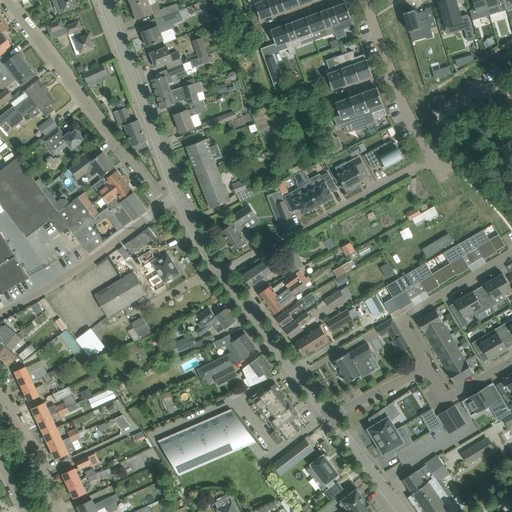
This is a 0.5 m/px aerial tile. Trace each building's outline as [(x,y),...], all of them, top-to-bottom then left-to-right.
[(52,0),(55,7),(57,13),(77,6),(75,0),(52,0)] [(155,11),(158,18),(179,10),(177,3),(160,10),(157,3),(155,3),(154,0),(144,0),(132,5),(137,18),(155,11)] [(279,12),(274,0),(248,0),(251,6),(255,5),(261,19),(279,12)] [(274,0),(279,12),(300,5),(297,0),(274,0)] [(460,16),(455,0),(446,0),(438,3),(445,26),(456,23),(458,31),(464,29),(467,41),(475,39),(468,14),(460,16)] [(473,0),(476,8),(469,10),(472,20),(489,15),(484,0),(473,0)] [(484,0),(489,15),(507,10),(503,0),(484,0)] [(511,0),(503,0),(507,10),(511,8),(511,0)] [(327,10),(335,33),(337,39),(346,36),(344,29),(354,26),(346,3),(327,10)] [(415,10),(403,13),(409,31),(412,41),(426,37),(423,30),(430,28),(436,26),(430,7),(425,9),(425,11),(427,17),(420,19),(418,13),(417,11),(415,11),(415,10)] [(179,10),(158,18),(160,25),(142,32),(145,39),(144,40),(146,45),(147,45),(148,46),(163,40),(164,43),(176,38),(170,21),(182,17),(179,10)] [(327,10),(306,17),(314,40),(315,40),(312,32),(320,29),(321,33),(325,31),(327,36),(335,33),(327,10)] [(0,33),(9,28),(0,14),(0,33)] [(286,25),(290,36),(289,36),(296,53),(294,48),(303,45),(300,37),(311,32),(314,40),(306,17),(286,25)] [(48,26),(50,32),(63,27),(61,21),(48,26)] [(63,27),(50,32),(52,39),(68,33),(68,34),(76,55),(94,48),(89,35),(83,37),(80,30),(81,29),(78,22),(63,27)] [(289,36),(290,36),(286,25),(271,30),(276,45),(286,42),(290,55),(296,53),(289,36)] [(3,35),(0,37),(0,55),(6,51),(5,50),(11,45),(3,35)] [(199,58),(208,55),(202,38),(193,41),(199,58)] [(338,40),(330,42),(332,49),(340,46),(338,40)] [(167,63),(169,69),(182,64),(177,52),(170,54),(167,47),(150,53),(156,67),(167,63)] [(352,51),(343,54),(353,82),(372,75),(364,54),(355,58),(352,51)] [(0,84),(1,85),(26,65),(18,54),(10,60),(5,64),(1,67),(0,69),(0,70),(1,73),(0,73),(0,84)] [(353,82),(343,54),(336,57),(339,65),(326,70),(333,89),(353,82)] [(472,54),(455,60),(457,66),(470,62),(474,60),(472,54)] [(151,80),(156,95),(171,90),(169,84),(174,82),(171,75),(184,70),(192,67),(193,68),(213,60),(211,57),(209,58),(208,55),(199,58),(182,64),(169,69),(170,74),(151,80)] [(273,55),(264,59),(273,83),(282,79),(273,55)] [(26,65),(1,85),(3,88),(8,85),(17,78),(22,85),(35,75),(26,65)] [(103,65),(91,70),(83,74),(87,83),(107,74),(103,65)] [(448,66),(432,71),(434,78),(451,73),(448,66)] [(0,126),(7,121),(18,112),(18,113),(46,91),(38,80),(30,86),(26,90),(30,95),(14,108),(13,106),(0,116),(0,126)] [(189,104),(205,98),(202,89),(201,84),(199,80),(193,83),(176,89),(171,90),(156,95),(161,108),(175,103),(175,102),(187,98),(189,104)] [(241,88),(239,80),(233,82),(235,90),(241,88)] [(217,86),(220,94),(228,91),(225,84),(217,86)] [(377,88),(356,96),(362,113),(367,126),(368,126),(367,124),(373,122),(374,122),(375,119),(387,115),(377,88)] [(0,106),(12,96),(7,89),(0,94),(0,106)] [(18,112),(7,121),(8,123),(12,128),(24,119),(23,118),(38,106),(42,111),(46,116),(54,110),(50,105),(55,101),(46,91),(18,113),(18,112)] [(362,113),(356,96),(335,103),(340,116),(335,118),(338,128),(353,123),(356,130),(367,126),(362,113)] [(205,98),(189,104),(191,109),(188,110),(174,115),(181,132),(201,124),(204,130),(236,117),(234,111),(202,123),(198,114),(207,110),(203,100),(206,99),(205,98)] [(146,141),(138,120),(132,122),(126,107),(114,112),(120,127),(124,125),(132,146),(146,141)] [(39,127),(46,136),(58,127),(52,118),(39,127)] [(58,127),(46,136),(41,140),(54,156),(68,144),(72,149),(84,140),(83,138),(84,137),(82,135),(80,134),(76,129),(71,133),(70,132),(65,136),(58,127)] [(339,137),(328,141),(333,154),(343,149),(339,137)] [(196,143),(186,147),(197,175),(217,167),(206,139),(196,143)] [(5,140),(0,142),(0,163),(13,157),(5,140)] [(365,154),(372,168),(383,163),(385,166),(382,167),(382,168),(393,162),(394,163),(403,158),(395,142),(387,146),(386,143),(365,154)] [(363,143),(358,145),(362,152),(366,149),(363,143)] [(348,150),(351,157),(360,153),(356,146),(348,150)] [(69,168),(77,178),(78,180),(86,173),(90,177),(97,172),(101,176),(114,167),(103,153),(92,160),(88,154),(80,160),(69,168)] [(22,155),(18,157),(22,163),(26,160),(22,155)] [(27,237),(51,218),(50,218),(58,212),(42,190),(22,163),(18,157),(0,171),(0,200),(10,214),(27,237)] [(340,183),(343,183),(346,190),(349,188),(351,189),(355,187),(355,185),(363,180),(358,172),(365,168),(359,157),(347,163),(350,169),(338,175),(339,177),(338,179),(340,183)] [(217,167),(197,175),(211,208),(220,204),(230,200),(217,167)] [(99,193),(103,197),(124,181),(117,170),(109,177),(104,180),(107,183),(97,190),(99,193)] [(311,182),(306,185),(317,205),(332,197),(328,189),(335,186),(328,173),(321,177),(319,175),(310,180),(311,182)] [(243,180),(231,184),(237,195),(248,190),(243,180)] [(124,181),(103,197),(107,203),(117,196),(120,200),(132,191),(124,181)] [(306,185),(285,196),(292,212),(299,207),(302,213),(317,205),(306,185)] [(272,194),(276,204),(284,200),(280,190),(272,194)] [(83,193),(78,197),(87,209),(93,205),(83,193)] [(100,213),(94,218),(89,221),(93,227),(107,216),(117,230),(104,241),(104,242),(146,210),(133,193),(110,210),(108,207),(100,213)] [(50,218),(51,218),(62,234),(70,228),(89,253),(104,242),(104,241),(93,227),(89,221),(94,218),(87,209),(78,197),(58,212),(50,218)] [(276,204),(281,218),(290,215),(284,200),(276,204)] [(426,204),(420,207),(424,213),(425,212),(429,209),(426,204)] [(100,213),(93,205),(87,209),(94,218),(100,213)] [(233,223),(228,226),(220,232),(233,252),(246,243),(250,240),(245,232),(240,225),(255,215),(249,206),(235,216),(238,221),(233,224),(233,223)] [(416,207),(411,211),(415,218),(420,214),(416,207)] [(424,213),(421,214),(425,221),(438,214),(434,207),(429,209),(425,212),(424,213)] [(0,230),(0,294),(20,282),(29,277),(0,230)] [(490,241),(483,230),(463,241),(470,253),(478,249),(484,260),(497,252),(496,252),(505,246),(499,235),(490,241)] [(421,249),(427,258),(454,241),(448,233),(421,249)] [(330,238),(324,242),(329,249),(335,246),(330,238)] [(470,253),(463,241),(444,253),(450,264),(441,269),(448,280),(457,275),(457,276),(470,268),(463,257),(470,253)] [(341,247),(346,256),(355,251),(350,242),(341,247)] [(138,258),(142,264),(154,257),(150,250),(138,258)] [(285,258),(293,272),(303,266),(295,252),(285,258)] [(147,264),(144,265),(146,268),(157,287),(159,290),(166,285),(164,282),(178,273),(178,274),(179,274),(167,255),(167,256),(161,260),(159,257),(155,259),(147,264)] [(265,260),(244,274),(243,275),(251,286),(273,271),(265,260)] [(333,271),(336,277),(355,266),(352,260),(333,271)] [(425,263),(405,275),(412,286),(420,282),(426,293),(439,286),(438,285),(448,280),(441,269),(432,274),(425,263)] [(258,294),(266,304),(299,279),(304,276),(300,270),(296,273),(295,273),(284,281),(283,281),(272,289),(270,286),(258,294)] [(95,296),(98,300),(108,316),(145,293),(133,273),(95,296)] [(340,286),(349,281),(344,273),(336,279),(340,286)] [(503,294),(511,289),(502,273),(493,279),(503,294)] [(391,298),(382,304),(388,315),(397,309),(398,310),(410,303),(404,292),(411,287),(404,275),(384,287),(391,298)] [(299,279),(266,304),(274,315),(285,306),(285,305),(297,296),(295,293),(304,286),(304,285),(311,280),(308,276),(306,278),(304,276),(299,279)] [(484,296),(490,307),(505,298),(503,294),(493,279),(484,284),(490,293),(484,296)] [(325,300),(331,309),(346,300),(339,290),(325,300)] [(475,316),(490,307),(484,296),(478,300),(473,291),(464,296),(473,312),(475,316)] [(297,303),(284,312),(276,318),(283,326),(293,319),(290,315),(305,304),(307,306),(317,299),(312,292),(297,303)] [(465,317),(473,312),(464,296),(455,302),(460,310),(454,314),(462,327),(469,324),(465,317)] [(73,300),(56,311),(62,319),(64,318),(71,329),(78,325),(76,322),(84,317),(73,300)] [(205,325),(216,316),(209,308),(198,317),(204,325),(197,331),(200,336),(208,330),(205,325)] [(226,308),(216,316),(205,325),(208,330),(213,326),(215,328),(221,323),(225,328),(235,320),(226,308)] [(326,321),(326,322),(332,330),(352,318),(347,309),(326,321)] [(417,320),(424,333),(443,322),(435,309),(417,320)] [(306,313),(292,323),(284,329),(291,338),(302,329),(300,327),(311,319),(306,313)] [(34,322),(38,327),(46,318),(42,314),(34,322)] [(142,317),(131,323),(134,327),(140,337),(141,339),(151,332),(142,317)] [(60,318),(55,321),(63,331),(68,328),(60,318)] [(388,330),(401,353),(410,348),(392,318),(376,327),(380,335),(388,330)] [(508,336),(511,333),(511,318),(501,325),(508,336)] [(443,322),(424,333),(425,333),(433,345),(450,335),(443,322)] [(186,332),(183,325),(168,331),(172,338),(186,332)] [(486,334),(498,354),(507,349),(502,340),(508,336),(501,325),(486,334)] [(0,351),(7,343),(11,338),(0,327),(0,351)] [(320,327),(303,337),(295,343),(303,355),(313,349),(314,350),(329,341),(324,332),(320,327)] [(63,332),(61,334),(77,355),(84,350),(77,340),(68,328),(63,331),(63,332)] [(7,343),(0,351),(0,357),(9,366),(17,357),(11,352),(22,339),(16,333),(11,338),(7,343)] [(206,379),(232,365),(241,361),(250,356),(248,352),(255,347),(245,333),(234,341),(229,335),(220,340),(213,342),(215,349),(217,348),(217,349),(225,345),(231,353),(197,370),(202,380),(206,379)] [(472,343),(478,354),(484,350),(489,359),(498,354),(486,334),(472,343)] [(172,344),(173,345),(169,346),(172,353),(175,352),(176,353),(196,345),(193,335),(172,344)] [(198,344),(199,347),(215,340),(212,335),(203,340),(203,341),(198,344)] [(450,335),(433,345),(440,358),(458,348),(450,335)] [(334,361),(334,363),(334,365),(336,368),(338,369),(342,376),(342,378),(344,381),(346,382),(347,384),(360,376),(361,377),(371,372),(364,361),(363,361),(362,359),(373,352),(367,343),(349,354),(348,353),(334,361)] [(31,344),(19,354),(24,360),(36,350),(31,344)] [(136,344),(127,348),(130,355),(139,351),(136,344)] [(458,348),(440,358),(448,370),(447,371),(466,360),(465,360),(458,348)] [(243,368),(243,369),(242,369),(249,386),(267,379),(264,374),(271,368),(261,354),(243,368)] [(15,371),(21,386),(32,381),(43,376),(48,374),(42,360),(26,368),(25,367),(15,371)] [(474,373),(466,360),(447,371),(455,384),(474,373)] [(232,365),(206,379),(208,383),(216,379),(218,385),(237,375),(232,365)] [(51,372),(48,374),(43,376),(46,382),(54,378),(53,377),(62,372),(59,368),(51,372)] [(511,372),(502,379),(509,392),(508,393),(511,399),(511,398),(511,372)] [(32,381),(21,386),(28,401),(39,396),(39,395),(46,392),(43,384),(35,388),(32,381)] [(276,429),(270,434),(277,444),(283,439),(284,440),(305,425),(275,385),(276,384),(275,383),(264,392),(261,387),(249,397),(267,421),(269,420),(276,429)] [(498,421),(511,413),(493,383),(481,391),(481,390),(462,401),(471,416),(489,405),(498,421)] [(72,394),(72,393),(70,388),(69,387),(53,394),(56,401),(63,398),(70,395),(72,394)] [(81,393),(84,400),(92,396),(89,389),(81,393)] [(107,392),(89,400),(92,408),(111,400),(107,392)] [(38,421),(51,415),(58,412),(71,405),(69,401),(56,407),(55,405),(47,408),(45,402),(32,408),(38,421)] [(373,436),(376,442),(396,430),(391,422),(400,414),(393,402),(379,412),(384,420),(366,430),(371,438),(373,436)] [(77,403),(71,405),(58,412),(60,417),(79,408),(77,403)] [(439,415),(444,424),(444,425),(460,415),(454,406),(439,415)] [(232,411),(159,442),(178,473),(255,440),(232,411)] [(38,421),(44,434),(57,428),(51,415),(38,421)] [(130,425),(122,415),(114,419),(121,429),(130,425)] [(437,416),(425,423),(431,432),(442,425),(437,416)] [(44,434),(50,446),(62,440),(57,428),(44,434)] [(67,432),(70,437),(79,433),(76,428),(67,432)] [(62,440),(50,446),(56,459),(76,450),(72,442),(81,438),(87,435),(85,430),(79,433),(70,437),(62,440)] [(138,442),(146,436),(142,430),(134,435),(138,442)] [(396,430),(376,442),(383,454),(392,448),(396,453),(413,443),(409,436),(402,440),(396,430)] [(462,453),(468,464),(493,449),(487,438),(462,453)] [(403,480),(413,494),(448,469),(446,467),(447,466),(446,466),(438,454),(426,462),(426,461),(425,462),(426,463),(416,470),(417,471),(416,472),(415,471),(403,480)] [(315,462),(312,465),(329,488),(324,492),(329,499),(340,491),(332,479),(338,474),(335,471),(324,455),(315,462)] [(76,461),(79,469),(91,463),(88,456),(76,461)] [(162,462),(157,466),(162,475),(168,472),(162,462)] [(62,474),(68,486),(80,480),(75,468),(62,474)] [(96,474),(88,477),(90,482),(101,477),(103,480),(113,475),(109,468),(96,474)] [(85,472),(88,477),(96,474),(93,469),(85,472)] [(413,494),(422,507),(448,489),(441,479),(450,473),(448,469),(413,494)] [(80,480),(68,486),(74,499),(86,493),(80,480)] [(372,507),(369,502),(367,500),(366,501),(361,494),(358,491),(359,491),(357,488),(341,500),(349,511),(374,511),(371,508),(372,507)] [(448,489),(422,507),(425,511),(444,511),(448,510),(451,511),(457,511),(465,506),(458,496),(454,499),(448,489)] [(111,496),(103,500),(106,507),(114,502),(111,496)] [(219,511),(236,511),(232,503),(230,504),(227,497),(215,503),(218,509),(219,511)] [(77,506),(80,511),(93,511),(97,510),(94,504),(92,499),(77,506)] [(295,511),(285,499),(280,502),(287,511),(295,511)] [(114,502),(106,507),(108,511),(110,511),(118,509),(117,507),(115,502),(114,502)] [(279,511),(275,503),(260,510),(260,511),(279,511)]
